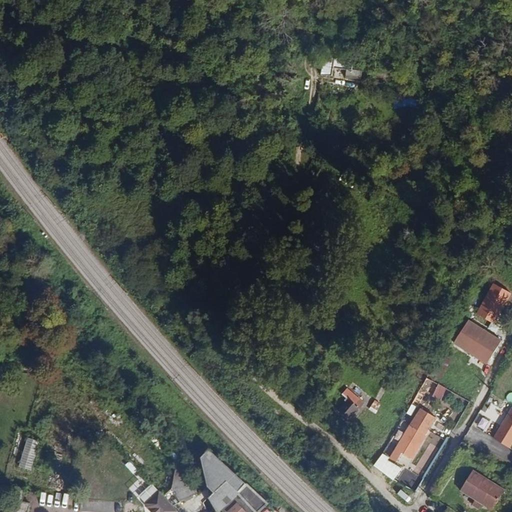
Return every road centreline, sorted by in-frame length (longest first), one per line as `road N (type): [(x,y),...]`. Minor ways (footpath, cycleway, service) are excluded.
road 1 (track): [(313,58),(291,210),(233,329),(235,353),(403,511)]
road 2 (track): [(298,151),(375,179),(511,262)]
road 3 (track): [(417,511),(511,340)]
